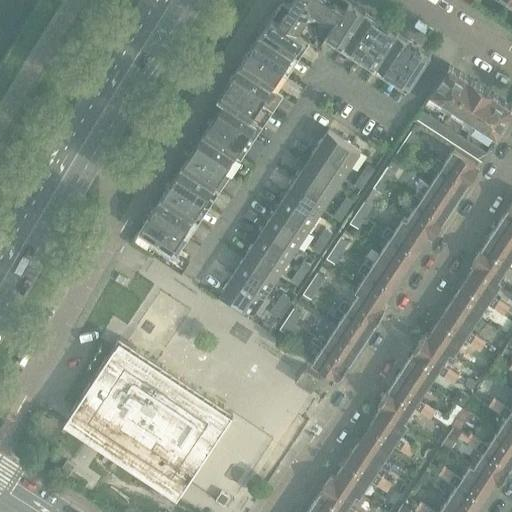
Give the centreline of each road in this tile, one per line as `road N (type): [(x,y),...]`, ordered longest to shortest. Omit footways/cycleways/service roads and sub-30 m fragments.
road 1 (residential): [(511,159),(279,511)]
road 2 (residential): [(0,396),(25,384),(110,237),(105,108)]
road 3 (tertiary): [(0,288),(105,108)]
road 4 (unknown): [(188,281),(358,394)]
road 5 (tertiary): [(105,108),(176,0)]
road 6 (residential): [(511,65),(409,0)]
